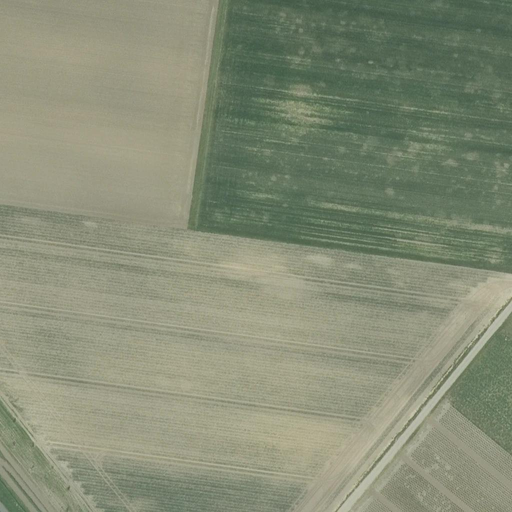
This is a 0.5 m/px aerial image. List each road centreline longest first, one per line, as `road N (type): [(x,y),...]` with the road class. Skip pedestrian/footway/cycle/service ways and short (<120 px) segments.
road 1 (track): [(341,511),(511,305)]
road 2 (track): [(221,0),(189,231)]
